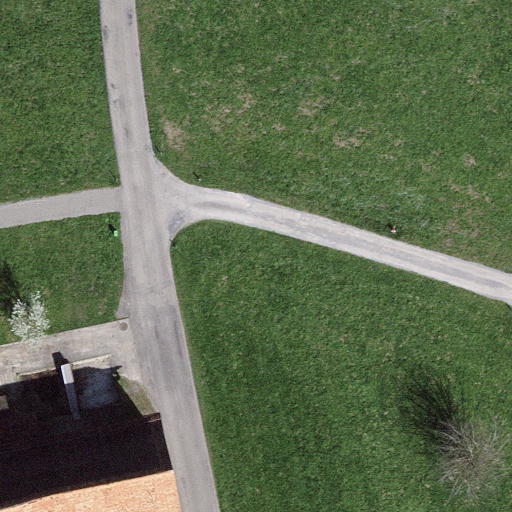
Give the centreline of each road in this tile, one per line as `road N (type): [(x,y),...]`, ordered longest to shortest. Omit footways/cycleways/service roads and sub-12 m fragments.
road 1 (track): [(0,227),(140,194),(511,292)]
road 2 (unclassified): [(116,0),(140,194),(196,511)]
